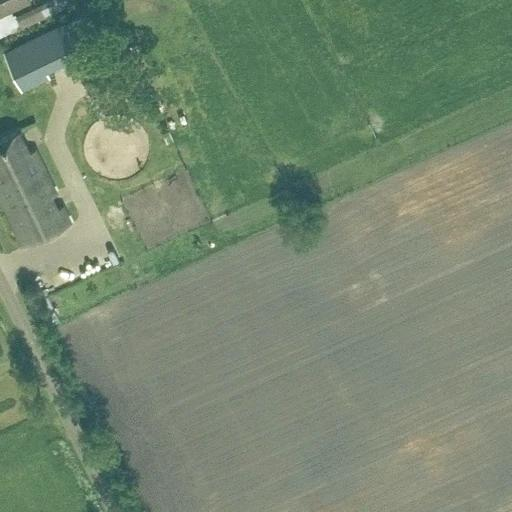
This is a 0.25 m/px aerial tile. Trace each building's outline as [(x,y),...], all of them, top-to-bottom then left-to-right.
[(0,0),(0,12),(25,0),(0,0)] [(19,24),(27,20),(52,10),(47,0),(39,0),(22,8),(13,12),(19,24)] [(81,15),(69,21),(72,27),(82,49),(100,87),(112,81),(81,15)] [(29,39),(4,51),(21,87),(47,75),(43,68),(82,49),(72,27),(33,46),(29,39)] [(27,151),(16,129),(0,136),(0,198),(21,243),(68,220),(61,205),(53,209),(46,195),(54,191),(34,148),(27,151)]
